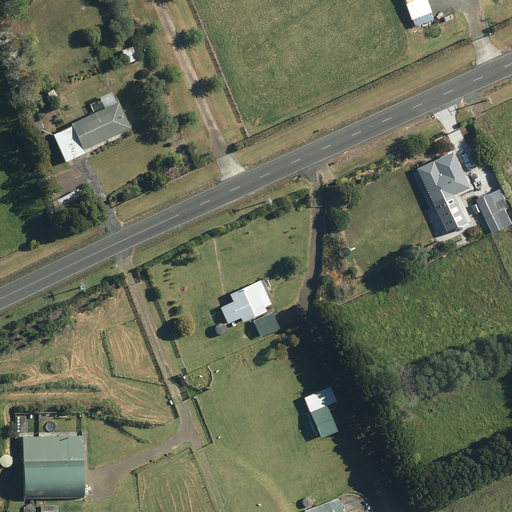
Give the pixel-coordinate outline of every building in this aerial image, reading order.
[(132,46),(123,51),(131,63),(140,58),(132,46)] [(94,114),(74,123),(75,126),(55,136),(68,162),(88,153),(87,150),(133,127),(121,101),(116,104),(112,96),(91,107),(94,114)] [(455,150),(418,168),(440,213),(461,203),(457,193),(473,185),(455,150)] [(490,192),(477,200),(489,223),(502,217),(499,212),(511,206),(503,191),(492,196),(490,192)] [(235,300),(222,307),(231,323),(243,316),(245,322),(269,310),(267,306),(273,303),(261,279),(232,294),(235,300)] [(275,313),(255,321),(262,336),(281,328),(275,313)] [(332,385),(305,398),(324,437),(341,429),(330,405),(339,400),(332,385)] [(80,440),(22,441),(22,499),(81,499),(80,440)] [(346,511),(340,497),(301,511),(346,511)] [(60,511),(60,503),(41,503),(41,511),(60,511)]
